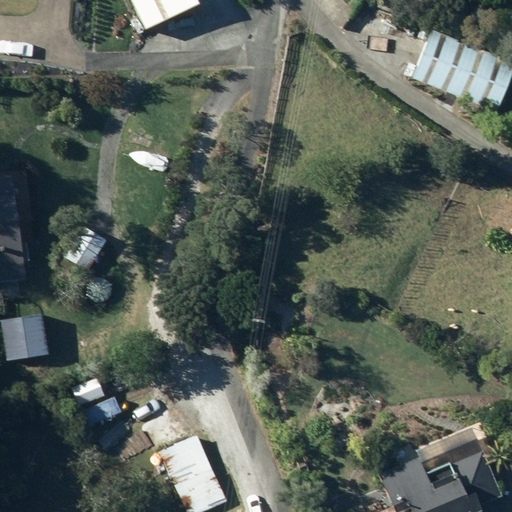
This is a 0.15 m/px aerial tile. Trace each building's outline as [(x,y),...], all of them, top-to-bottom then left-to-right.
[(192,0),(130,0),(142,27),(194,5),(192,0)] [(359,0),(359,2),(442,36),(456,0),(359,0)] [(3,302),(21,300),(19,283),(22,283),(11,180),(0,181),(0,314),(4,314),(3,302)] [(82,227),(64,256),(87,269),(104,241),(82,227)] [(0,330),(0,334),(0,344),(2,344),(5,361),(44,355),(38,315),(0,321),(0,330)] [(330,490),(327,491),(335,511),(348,511),(393,493),(401,511),(414,511),(464,491),(437,429),(459,419),(440,374),(382,399),(375,382),(337,399),(351,430),(314,446),(319,458),(316,459),(330,490)] [(99,375),(63,390),(70,405),(105,391),(99,375)] [(273,378),(266,381),(274,399),(281,396),(273,378)] [(134,406),(148,436),(132,444),(139,457),(155,450),(184,511),(219,511),(216,505),(225,501),(171,388),(134,406)] [(100,402),(82,412),(89,425),(107,414),(100,402)]
